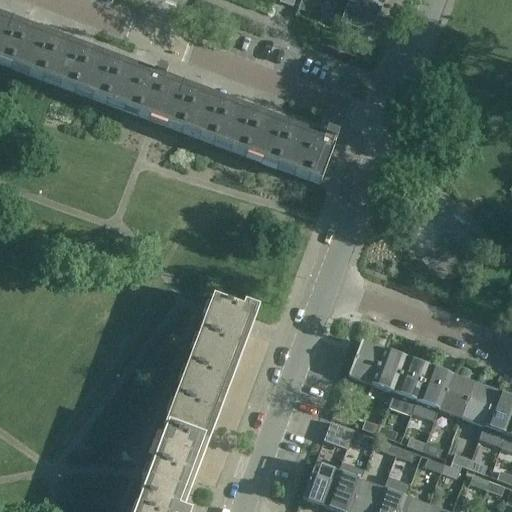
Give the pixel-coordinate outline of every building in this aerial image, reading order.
[(280,0),(279,3),(292,9),(295,0),(280,0)] [(337,0),(329,22),(370,38),(371,36),(369,36),(377,14),(379,15),(379,14),(348,2),(342,0),(337,0)] [(351,0),(350,2),(349,2),(348,2),(379,14),(379,13),(378,13),(382,0),(351,0)] [(298,11),(309,15),(311,9),(312,6),(301,2),(298,11)] [(0,67),(320,187),(333,151),(332,151),(337,139),(325,135),(321,147),(162,87),(166,75),(155,71),(150,83),(0,26),(0,67)] [(177,511),(186,498),(251,315),(212,301),(138,498),(144,500),(140,511),(134,509),(132,511),(177,511)] [(370,388),(383,353),(360,344),(355,359),(354,359),(353,363),(347,379),(370,388)] [(392,396),(405,361),(383,353),(370,388),(392,396)] [(416,405),(429,370),(405,361),(392,396),(416,405)] [(438,413),(451,378),(429,370),(416,405),(438,413)] [(461,421),(473,387),(451,378),(438,413),(461,421)] [(483,430),(496,395),(473,387),(461,421),(483,430)] [(506,438),(511,423),(511,401),(496,395),(483,430),(506,438)] [(351,419),(334,412),(331,420),(348,427),(351,419)] [(377,438),(380,430),(364,424),(361,432),(377,438)] [(350,442),(353,434),(330,425),(323,443),(346,452),(349,442),(350,442)] [(396,436),(380,430),(377,438),(393,444),(396,436)] [(368,440),(353,434),(350,442),(365,448),(368,440)] [(422,455),(425,447),(409,440),(406,449),(422,455)] [(395,459),(398,451),(382,444),(378,453),(395,459)] [(441,452),(425,447),(422,455),(438,461),(441,452)] [(413,457),(398,451),(395,459),(410,465),(413,457)] [(467,472),(470,463),(454,457),(450,466),(460,470),(460,469),(467,472)] [(440,476),(443,468),(426,461),(423,470),(440,476)] [(486,469),(470,463),(467,472),(482,478),(486,469)] [(324,510),(337,475),(315,466),(309,482),(308,481),(307,485),(308,485),(302,501),(324,510)] [(455,482),(460,470),(450,466),(449,470),(443,468),(440,476),(455,482)] [(511,488),(511,478),(499,474),(496,482),(511,488)] [(330,511),(348,511),(360,483),(337,475),(324,510),(330,511)] [(486,493),(489,484),(472,478),(469,486),(486,493)] [(375,511),(383,492),(360,483),(348,511),(375,511)] [(504,490),(489,484),(486,493),(501,498),(504,490)] [(400,511),(405,500),(383,492),(375,511),(400,511)] [(426,511),(428,509),(405,500),(400,511),(426,511)]
